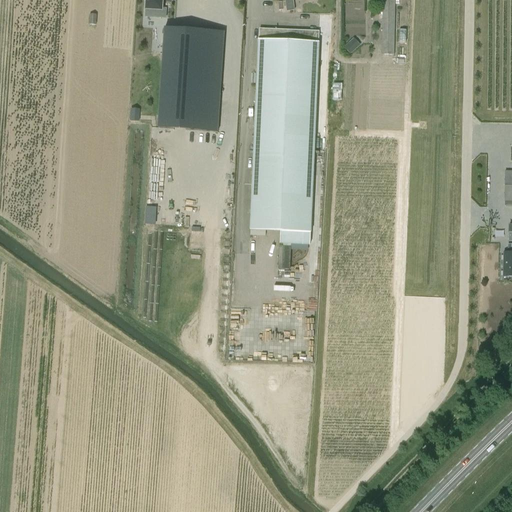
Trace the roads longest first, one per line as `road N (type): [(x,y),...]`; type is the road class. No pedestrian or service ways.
road 1 (unclassified): [(332,511),(438,401),(461,353),(469,0)]
road 2 (unknown): [(252,21),(242,238),(258,328),(297,339)]
road 3 (primary): [(426,511),(511,428)]
